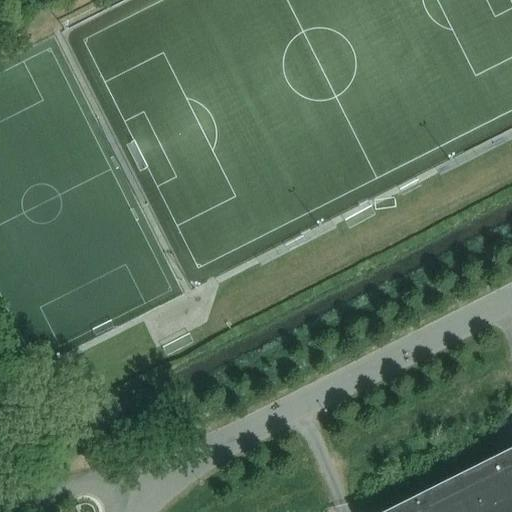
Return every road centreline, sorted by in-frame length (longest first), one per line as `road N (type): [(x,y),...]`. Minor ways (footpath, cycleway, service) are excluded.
road 1 (unclassified): [(158,479),(511,297)]
road 2 (unclassified): [(4,511),(73,487),(158,479)]
